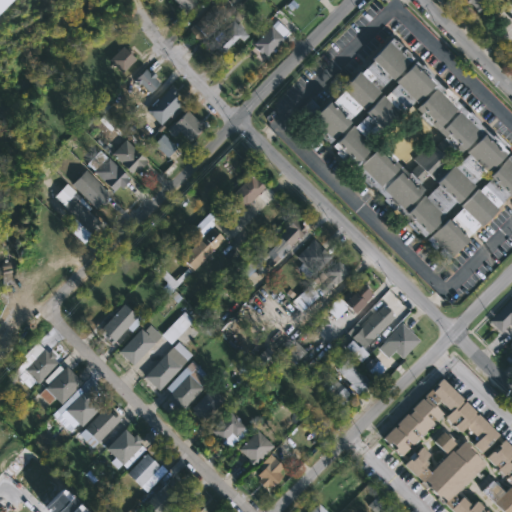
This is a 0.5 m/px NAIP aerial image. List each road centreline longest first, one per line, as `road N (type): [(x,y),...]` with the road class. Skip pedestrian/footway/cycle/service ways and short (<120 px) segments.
road 1 (residential): [(50,312),(351,0)]
road 2 (residential): [(511,393),(237,120)]
road 3 (residential): [(275,511),(511,273)]
road 4 (residential): [(246,511),(50,312)]
road 5 (residential): [(237,120),(138,15)]
road 6 (residential): [(511,90),(422,0)]
